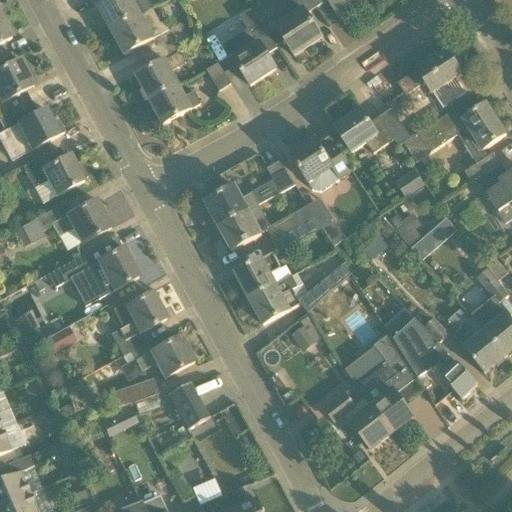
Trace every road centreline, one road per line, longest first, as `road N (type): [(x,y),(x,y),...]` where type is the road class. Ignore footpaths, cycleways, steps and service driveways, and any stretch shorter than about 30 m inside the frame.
road 1 (residential): [(146,194),(267,127),(457,0)]
road 2 (residential): [(316,511),(146,194)]
road 3 (residential): [(146,194),(40,0)]
road 4 (residential): [(376,511),(511,401)]
